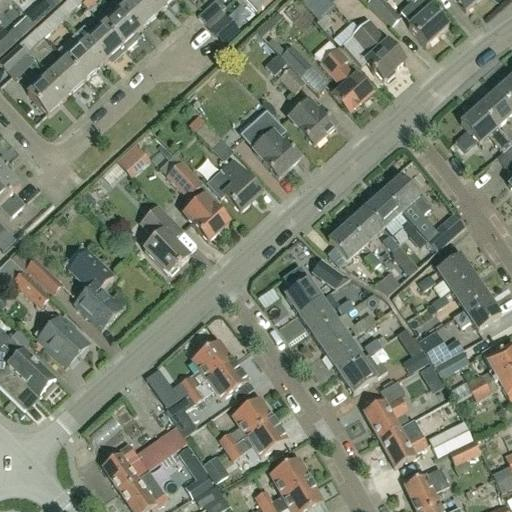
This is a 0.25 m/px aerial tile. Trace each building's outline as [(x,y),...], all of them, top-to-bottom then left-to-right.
[(0,0),(0,13),(10,4),(5,0),(0,0)] [(63,0),(46,0),(44,2),(52,10),(63,0)] [(82,6),(77,0),(70,0),(55,14),(64,23),(82,6)] [(145,0),(133,0),(121,11),(141,33),(160,16),(145,0)] [(145,0),(160,16),(177,0),(145,0)] [(242,0),(257,16),(274,0),(242,0)] [(330,24),(326,20),(335,10),(332,7),(338,0),(300,0),(297,4),(318,23),(315,26),(324,35),(330,29),(330,24)] [(400,21),(386,6),(379,0),(372,0),(367,6),(391,30),(400,21)] [(411,28),(408,31),(425,50),(448,30),(431,11),(430,12),(420,0),(401,0),(408,8),(400,16),(411,28)] [(452,0),(465,14),(481,0),(452,0)] [(44,2),(26,19),(34,27),(52,10),(44,2)] [(216,2),(197,20),(205,29),(224,11),(216,2)] [(141,33),(121,11),(103,28),(123,50),(127,54),(139,44),(135,39),(141,33)] [(26,19),(8,36),(15,44),(34,27),(26,19)] [(58,29),(49,20),(37,31),(46,40),(58,29)] [(225,20),(209,33),(222,47),(237,34),(225,20)] [(367,24),(341,47),(360,70),(365,65),(382,84),(384,83),(387,84),(395,77),(393,74),(404,65),(387,45),(386,46),(367,24)] [(123,50),(103,28),(92,38),(83,30),(76,36),(84,45),(104,67),(112,59),(116,63),(127,54),(123,50)] [(46,40),(37,31),(25,42),(34,51),(46,40)] [(0,58),(15,44),(8,36),(7,37),(3,32),(0,34),(0,58)] [(344,68),(348,64),(329,44),(312,60),(320,68),(331,80),(336,75),(346,86),(332,99),(349,117),(372,97),(355,78),(355,79),(344,68)] [(104,67),(84,45),(66,62),(86,84),(104,67)] [(27,57),(19,48),(0,64),(0,67),(7,76),(27,57)] [(276,58),(264,70),(273,80),(275,77),(279,81),(278,82),(293,98),(305,87),(289,71),(285,68),(286,68),(276,58)] [(66,62),(48,79),(67,100),(86,84),(66,62)] [(67,100),(48,79),(28,97),(48,118),(67,100)] [(511,80),(496,94),(511,112),(511,80)] [(511,112),(496,94),(478,111),(496,131),(511,117),(511,112)] [(289,121),(299,132),(298,132),(314,149),(335,130),(319,113),(317,115),(307,104),(289,121)] [(235,118),(239,139),(270,132),(265,111),(235,118)] [(478,148),(489,138),(496,131),(478,111),(460,127),(478,148)] [(194,137),(211,153),(221,143),(204,127),(194,137)] [(263,163),(262,164),(278,182),(300,162),(284,145),(282,147),(272,136),(253,153),(263,163)] [(137,148),(118,165),(131,180),(150,163),(137,148)] [(511,148),(505,154),(502,157),(496,162),(510,178),(511,176),(511,148)] [(220,176),(207,187),(220,202),(224,199),(240,216),(261,197),(245,178),(244,179),(231,165),(221,175),(220,174),(219,175),(220,176)] [(181,166),(165,180),(186,203),(187,203),(192,208),(182,218),(192,228),(208,246),(229,226),(214,209),(218,206),(181,166)] [(3,171),(0,174),(0,211),(10,222),(24,208),(13,196),(20,190),(3,171)] [(400,180),(381,196),(400,218),(410,209),(420,221),(430,213),(400,180)] [(86,194),(80,200),(89,209),(95,204),(86,194)] [(400,218),(381,196),(363,212),(382,234),(400,218)] [(178,231),(158,211),(140,228),(154,243),(143,254),(167,279),(177,269),(179,271),(188,261),(168,240),(178,231)] [(363,212),(346,228),(365,249),(382,234),(363,212)] [(436,256),(465,230),(452,216),(424,243),(436,256)] [(405,223),(400,229),(410,239),(415,234),(405,223)] [(365,249),(346,228),(327,244),(334,252),(346,265),(346,266),(365,249)] [(387,239),(380,245),(390,256),(397,249),(387,239)] [(334,252),(326,259),(338,272),(346,265),(334,252)] [(68,272),(75,280),(89,294),(74,309),(101,335),(123,313),(122,312),(126,307),(116,297),(111,302),(103,294),(116,281),(94,260),(94,261),(86,253),(68,272)] [(380,266),(370,255),(364,261),(373,271),(380,266)] [(450,294),(473,279),(459,258),(436,274),(450,294)] [(24,273),(52,300),(62,289),(34,263),(24,273)] [(403,268),(402,274),(408,280),(417,272),(409,263),(403,268)] [(343,281),(320,264),(311,277),(334,293),(343,281)] [(284,299),(298,319),(321,304),(299,271),(283,282),(291,294),(284,299)] [(12,286),(39,313),(49,303),(23,276),(12,286)] [(486,298),(473,279),(450,294),(463,314),(486,298)] [(423,295),(434,287),(429,280),(418,288),(423,295)] [(500,319),(486,298),(463,314),(452,321),(460,333),(471,325),(477,334),(500,319)] [(436,315),(447,307),(441,299),(430,307),(436,315)] [(341,319),(354,310),(348,303),(336,312),(341,319)] [(321,304),(298,319),(312,339),(335,323),(321,304)] [(88,348),(56,317),(39,335),(42,338),(36,343),(65,372),(88,348)] [(368,318),(349,331),(355,339),(374,326),(368,318)] [(335,323),(312,339),(325,359),(349,343),(335,323)] [(0,333),(0,391),(24,414),(55,382),(24,352),(22,354),(4,336),(4,337),(0,333)] [(405,333),(396,340),(410,361),(421,354),(412,341),(411,342),(405,333)] [(435,335),(418,345),(433,371),(434,370),(449,362),(443,351),(435,335)] [(362,363),(349,343),(325,359),(339,379),(362,363)] [(369,358),(381,350),(376,343),(364,351),(369,358)] [(233,366),(218,346),(192,364),(199,373),(157,403),(166,415),(233,366)] [(496,383),(511,374),(511,349),(511,348),(499,355),(496,349),(481,357),(496,383)] [(422,355),(402,366),(409,377),(428,366),(422,355)] [(449,362),(434,370),(441,382),(469,366),(462,355),(449,362)] [(362,363),(339,379),(353,399),(386,376),(380,366),(376,369),(369,358),(362,363)] [(248,386),(233,366),(166,415),(172,424),(214,394),(222,405),(248,386)] [(511,374),(496,383),(511,410),(511,409),(511,374)] [(481,380),(466,388),(471,397),(486,389),(481,380)] [(471,397),(476,406),(491,398),(486,389),(471,397)] [(378,443),(399,432),(393,422),(407,414),(399,400),(386,408),(383,404),(363,415),(378,443)] [(246,440),(272,423),(258,402),(232,420),(246,440)] [(447,457),(472,444),(457,415),(447,420),(451,428),(452,427),(457,438),(449,441),(449,440),(431,450),(437,462),(447,457)] [(272,423),(246,440),(260,461),(286,444),(272,423)] [(101,471),(118,495),(148,475),(186,448),(175,432),(136,459),(128,449),(113,459),(115,462),(101,471)] [(405,443),(399,432),(378,443),(394,471),(415,460),(413,457),(426,449),(419,436),(405,443)] [(225,454),(236,447),(229,437),(218,445),(225,454)] [(479,457),(472,444),(447,457),(454,470),(455,470),(459,478),(470,472),(466,464),(479,457)] [(282,500),(310,484),(298,462),(270,478),(282,500)] [(511,478),(511,476),(509,469),(492,477),(497,486),(511,478)] [(414,511),(432,511),(439,509),(433,498),(447,491),(438,473),(424,480),(404,490),(414,511)] [(118,495),(129,511),(155,511),(166,504),(147,476),(148,475),(118,495)] [(208,493),(213,490),(205,477),(184,490),(192,503),(193,502),(208,493)] [(282,500),(272,505),(272,506),(262,511),(286,511),(288,511),(289,511),(310,511),(322,505),(310,484),(282,500)] [(213,490),(208,493),(214,503),(209,506),(213,511),(225,511),(226,511),(213,490)] [(200,511),(209,506),(214,503),(208,493),(193,502),(199,511),(200,511)] [(272,505),(266,495),(254,501),(259,511),(262,511),(272,506),(272,505)]
